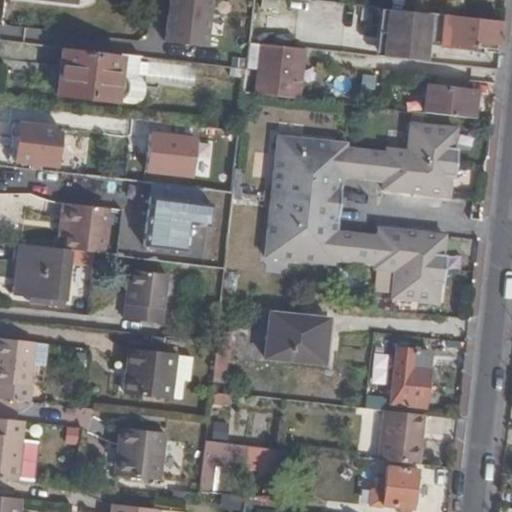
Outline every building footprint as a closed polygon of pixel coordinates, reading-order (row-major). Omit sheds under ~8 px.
[(210,0),(166,0),(162,41),(205,46),(210,0)] [(427,14),(385,10),(380,56),(422,60),(427,14)] [(472,38),(502,41),(504,19),(453,14),(449,44),(472,46),(472,38)] [(247,65),(259,66),(261,42),(250,41),(247,65)] [(278,94),(300,97),(306,47),(284,45),(261,42),(259,66),(256,92),(278,94)] [(122,51),(65,45),(60,90),(109,96),(117,95),(125,90),(129,83),(127,77),(120,70),(122,51)] [(424,111),(472,116),(475,88),(467,88),(468,78),(433,74),(432,84),(427,84),(424,111)] [(29,159),(29,166),(38,167),(39,160),(57,162),(62,124),(12,119),(11,137),(18,138),(16,158),(29,159)] [(454,147),(456,128),(409,123),(407,150),(386,149),(386,152),(346,148),(347,143),(280,137),(266,255),(333,263),(333,258),(374,263),(373,267),(394,269),(390,295),(437,300),(439,281),(443,282),(446,253),(442,253),(444,233),(377,225),(377,235),(336,230),(343,174),(383,179),(382,188),(449,195),(450,174),(455,175),(457,147),(454,147)] [(241,127),(208,124),(207,138),(240,142),(241,127)] [(240,142),(207,138),(205,160),(219,162),(217,188),(234,191),(240,142)] [(234,191),(217,188),(202,187),(198,227),(229,229),(234,191)] [(59,234),(66,234),(70,201),(62,201),(59,234)] [(65,246),(96,250),(102,250),(106,204),(70,201),(66,234),(65,246)] [(61,246),(16,241),(14,265),(21,266),(17,292),(56,296),(61,246)] [(224,264),(226,249),(212,247),(210,262),(224,264)] [(21,266),(14,265),(11,291),(17,292),(21,266)] [(125,299),(123,316),(161,320),(167,271),(132,267),(128,299),(125,299)] [(222,287),(235,289),(237,276),(223,275),(222,287)] [(272,310),(267,354),(326,361),(331,316),(272,310)] [(218,328),(217,339),(213,379),(227,380),(232,329),(218,328)] [(34,340),(0,336),(0,395),(31,400),(32,382),(29,382),(34,340)] [(132,346),(127,391),(172,396),(176,350),(132,346)] [(429,351),(395,347),(391,401),(425,404),(429,351)] [(79,350),(78,362),(86,363),(87,351),(79,350)] [(377,457),(417,462),(422,413),(382,408),(377,457)] [(24,420),(0,417),(0,476),(17,478),(24,420)] [(212,437),(226,439),(228,422),(214,420),(212,437)] [(165,428),(125,425),(123,452),(119,452),(116,472),(160,477),(165,428)] [(381,495),(380,501),(412,504),(413,490),(420,491),(420,482),(414,482),(416,468),(385,465),(384,473),(376,472),(374,484),(377,484),(376,495),(381,495)] [(200,488),(217,490),(218,468),(203,467),(200,488)] [(245,493),(223,490),(222,505),(244,507),(244,505),(245,493)] [(21,511),(23,498),(0,495),(0,511),(21,511)]
